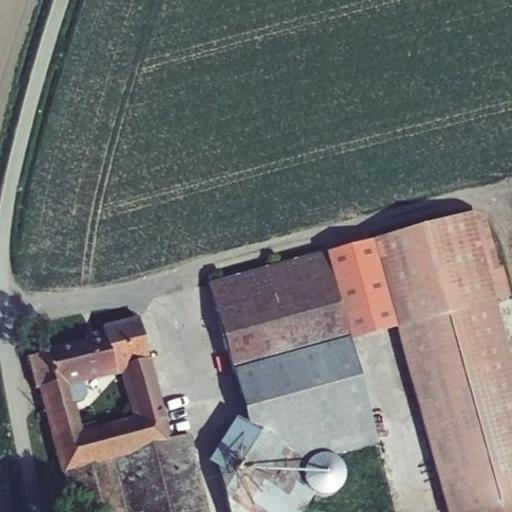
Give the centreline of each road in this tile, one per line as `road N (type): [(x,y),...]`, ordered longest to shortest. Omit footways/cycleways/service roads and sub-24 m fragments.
road 1 (unclassified): [(60,0),(25,113),(0,256)]
road 2 (unclassified): [(0,283),(35,511)]
